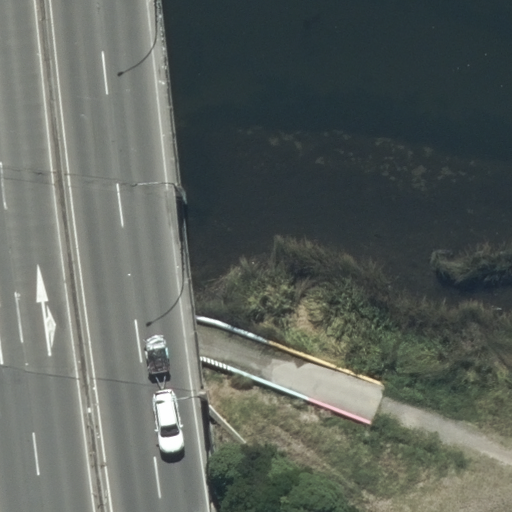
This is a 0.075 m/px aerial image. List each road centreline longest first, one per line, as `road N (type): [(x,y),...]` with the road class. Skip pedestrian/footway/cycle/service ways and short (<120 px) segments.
road 1 (trunk): [(101,0),(162,511)]
road 2 (trunk): [(38,511),(0,194)]
